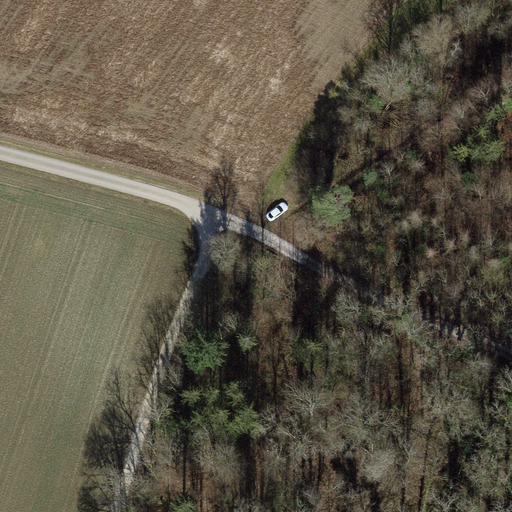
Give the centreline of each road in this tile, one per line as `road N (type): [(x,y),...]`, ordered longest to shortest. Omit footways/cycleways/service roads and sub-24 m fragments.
road 1 (track): [(511,355),(215,214)]
road 2 (track): [(117,511),(209,253),(215,214)]
road 3 (track): [(215,214),(0,152)]
